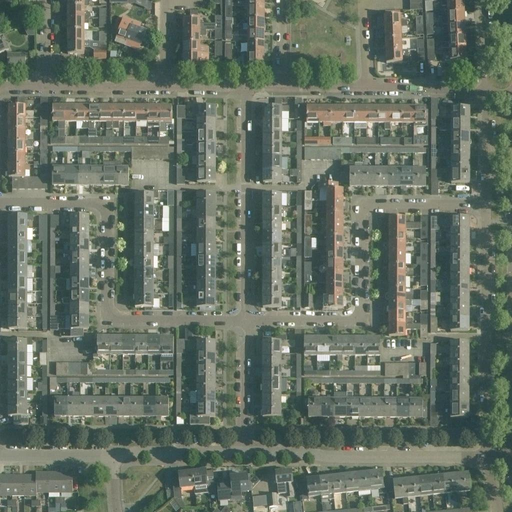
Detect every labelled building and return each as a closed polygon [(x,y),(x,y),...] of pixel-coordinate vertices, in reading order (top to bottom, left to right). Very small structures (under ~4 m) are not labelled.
[(464,13),(463,1),(441,2),(441,6),(447,6),(447,13),(464,13)] [(84,7),(68,7),(68,18),(89,19),(90,19),(90,13),(84,13),(84,7)] [(264,19),(264,7),(248,7),(248,19),(264,19)] [(447,13),(442,14),(442,26),(448,25),(464,25),(464,13),(447,13)] [(384,16),(384,28),(407,27),(407,21),(400,21),(400,16),(384,16)] [(183,19),(183,31),(206,31),(215,31),(222,31),(222,17),(215,17),(215,24),(199,24),(199,19),(183,19)] [(68,18),(68,30),(84,30),(84,25),(89,25),(89,19),(68,18)] [(264,31),(264,19),(248,19),(248,24),(243,24),(243,31),(264,31)] [(465,36),(464,25),(448,25),(448,37),(465,36)] [(145,31),(130,26),(129,30),(122,28),(117,42),(125,45),(127,40),(141,45),(145,31)] [(384,28),(385,40),(401,39),(400,33),(407,33),(407,27),(384,28)] [(84,30),(68,30),(68,42),(84,42),(84,30)] [(181,38),(181,42),(182,43),(183,43),(199,43),(199,36),(206,36),(206,31),(183,31),(183,37),(182,37),(181,38)] [(248,43),(264,43),(264,31),(243,31),(240,31),(240,36),(248,36),(248,43)] [(465,48),(465,36),(448,37),(448,43),(441,43),(441,49),(449,49),(465,48)] [(0,39),(0,54),(9,50),(5,41),(1,42),(0,39)] [(401,50),(401,39),(385,40),(385,52),(401,51),(401,50)] [(68,42),(68,54),(84,55),(84,48),(90,48),(90,42),(84,42),(68,42)] [(106,52),(106,42),(99,42),(99,50),(94,50),(94,59),(106,59),(106,52)] [(199,43),(183,43),(183,55),(209,55),(209,48),(199,48),(199,43)] [(264,43),(248,43),(248,55),(264,55),(264,43)] [(465,48),(449,49),(449,61),(466,61),(465,48)] [(408,50),(401,50),(401,51),(385,52),(386,64),(402,63),(408,63),(408,50)] [(25,54),(7,54),(7,65),(25,65),(25,54)] [(209,55),(183,55),(183,67),(199,67),(199,61),(209,61),(209,55)] [(242,55),(242,71),(258,71),(258,67),(264,67),(264,55),(248,55),(247,55),(242,55)] [(9,105),(9,118),(25,118),(33,118),(33,112),(25,112),(25,106),(9,105)] [(65,138),(65,122),(65,106),(52,106),(52,122),(58,122),(58,138),(50,138),(50,145),(65,145),(65,138)] [(65,122),(76,122),(76,106),(65,106),(65,122)] [(76,106),(76,122),(82,122),(82,130),(88,130),(88,106),(76,106)] [(100,106),(88,106),(88,130),(94,130),(94,123),(100,123),(100,106)] [(112,106),(100,106),(100,123),(106,123),(106,129),(112,129),(112,123),(112,106)] [(112,106),(112,123),(112,129),(119,129),(119,123),(124,123),(124,107),(112,106)] [(136,107),(124,107),(124,123),(136,123),(136,107)] [(136,123),(147,123),(147,107),(136,107),(136,123)] [(159,127),(159,107),(147,107),(147,123),(148,123),(148,128),(155,128),(155,127),(159,127)] [(159,107),(159,127),(159,133),(166,133),(166,123),(171,123),(172,107),(159,107)] [(197,120),(215,120),(215,107),(197,107),(197,120)] [(263,107),(263,120),(281,120),(281,113),(289,113),(289,107),(263,107)] [(305,109),(304,123),(306,123),(318,123),(318,107),(306,107),(306,109),(305,109)] [(318,107),(318,123),(323,123),(323,127),(330,127),(330,124),(330,107),(318,107)] [(342,124),(342,107),(330,107),(330,124),(342,124)] [(354,124),(354,107),(342,107),(342,124),(354,124)] [(366,124),(366,107),(354,107),(354,124),(366,124)] [(378,124),(378,107),(366,107),(366,124),(378,124)] [(390,107),(378,107),(378,124),(385,124),(385,130),(390,130),(390,124),(389,124),(390,107)] [(401,124),(401,107),(390,107),(389,124),(390,124),(401,124)] [(401,107),(401,124),(413,124),(413,107),(401,107)] [(413,124),(413,127),(425,127),(425,124),(425,108),(413,107),(413,124)] [(451,121),(469,121),(469,108),(451,108),(451,121)] [(25,130),(25,118),(9,118),(9,130),(25,130)] [(197,132),(215,132),(215,120),(197,120),(197,132)] [(263,132),(281,132),(281,120),(263,120),(263,132)] [(469,121),(451,121),(451,133),(469,133),(469,121)] [(25,142),(25,130),(9,130),(9,142),(25,142)] [(197,145),(215,145),(215,132),(197,132),(197,140),(192,140),(192,145),(197,145)] [(263,145),(281,145),(281,132),(263,132),(263,145)] [(469,133),(451,133),(451,146),(469,146),(469,133)] [(413,139),(413,146),(423,146),(427,146),(427,137),(413,137),(413,139)] [(25,142),(9,142),(9,153),(25,153),(25,147),(32,147),(32,142),(25,142)] [(215,158),(215,145),(197,145),(197,153),(192,153),(192,157),(197,157),(215,158)] [(263,158),(281,158),(281,145),(263,145),(263,158)] [(469,146),(451,146),(451,158),(469,158),(469,146)] [(25,165),(25,153),(9,153),(9,165),(25,165)] [(215,170),(215,158),(197,157),(197,170),(215,170)] [(263,158),(263,170),(281,170),(281,158),(263,158)] [(469,158),(451,158),(451,171),(469,171),(469,158)] [(413,161),(413,169),(413,187),(426,187),(426,169),(418,169),(418,161),(413,161)] [(115,168),(115,186),(128,186),(128,168),(121,168),(121,162),(116,162),(116,168),(115,168)] [(12,177),(18,177),(25,177),(25,171),(30,171),(30,165),(25,165),(9,165),(9,171),(7,172),(7,177),(9,177),(12,177)] [(362,169),(362,187),(375,187),(375,169),(368,169),(368,166),(362,166),(362,169)] [(65,185),(65,168),(52,168),(52,185),(65,185)] [(77,185),(77,168),(65,168),(65,185),(77,185)] [(90,168),(77,168),(77,185),(90,186),(90,168)] [(90,186),(102,186),(102,168),(90,168),(90,186)] [(115,186),(115,168),(102,168),(102,186),(115,186)] [(362,187),(362,169),(349,169),(349,187),(362,187)] [(387,169),(375,169),(375,187),(387,187),(387,169)] [(400,169),(387,169),(387,187),(400,187),(400,169)] [(413,169),(400,169),(400,187),(413,187),(413,169)] [(197,170),(197,183),(215,183),(215,170),(197,170)] [(263,170),(263,183),(281,183),(281,176),(281,175),(286,175),(286,170),(281,170),(263,170)] [(301,170),(296,170),(290,170),(290,177),(296,177),(297,183),(301,183),(301,170)] [(469,171),(451,171),(451,194),(464,194),(464,184),(469,184),(469,171)] [(25,177),(18,177),(18,190),(26,190),(26,177),(25,177)] [(327,201),(343,201),(343,189),(337,189),(337,183),(318,183),(318,189),(327,189),(327,201)] [(135,193),(135,206),(153,206),(153,199),(157,199),(158,192),(153,192),(153,193),(135,193)] [(197,206),(215,206),(215,194),(197,194),(197,206)] [(263,207),(281,207),(281,194),(263,194),(263,207)] [(343,201),(327,201),(327,213),(343,213),(343,201)] [(135,206),(135,219),(153,219),(153,206),(135,206)] [(197,219),(215,219),(215,206),(197,206),(197,219)] [(263,219),(281,219),(281,207),(263,207),(263,219)] [(321,220),(321,225),(327,225),(343,225),(343,213),(327,213),(327,220),(321,220)] [(9,216),(9,229),(27,229),(27,221),(33,221),(33,216),(9,216)] [(39,216),(39,229),(47,229),(47,216),(39,216)] [(50,216),(50,229),(55,229),(59,229),(59,216),(50,216)] [(71,229),(89,229),(89,216),(71,216),(71,229)] [(405,229),(405,230),(420,230),(420,229),(427,229),(427,218),(420,218),(420,224),(405,224),(405,217),(389,217),(389,229),(405,229)] [(451,217),(451,230),(469,230),(469,217),(451,217)] [(153,219),(135,219),(135,232),(153,232),(153,219)] [(197,232),(215,232),(215,219),(197,219),(197,232)] [(263,232),(281,232),(281,219),(263,219),(263,232)] [(327,237),(343,237),(343,225),(327,225),(327,237)] [(9,241),(27,241),(27,229),(9,229),(9,241)] [(47,241),(47,229),(39,229),(39,242),(42,242),(42,241),(47,241)] [(89,241),(89,229),(71,229),(71,241),(89,241)] [(389,229),(389,241),(405,241),(405,230),(405,229),(389,229)] [(451,230),(451,243),(469,243),(469,230),(451,230)] [(153,232),(135,232),(135,244),(153,244),(153,232)] [(193,244),(193,245),(197,245),(197,244),(215,245),(215,232),(197,232),(197,240),(193,240),(193,244)] [(263,245),(281,245),(281,232),(263,232),(263,245)] [(343,237),(327,237),(327,249),(343,249),(343,237)] [(9,254),(27,254),(27,241),(9,241),(9,254)] [(71,254),(89,254),(89,241),(71,241),(71,254)] [(405,241),(389,241),(389,253),(405,253),(405,241)] [(469,243),(451,243),(451,256),(469,256),(469,243)] [(153,244),(135,244),(135,257),(153,257),(153,244)] [(197,257),(215,257),(215,245),(197,244),(197,245),(197,257)] [(263,257),(281,257),(281,245),(263,245),(263,257)] [(343,249),(327,249),(327,261),(343,261),(343,249)] [(405,253),(389,253),(389,265),(405,265),(405,253)] [(9,266),(27,266),(27,254),(9,254),(9,266)] [(89,266),(89,254),(71,254),(71,266),(89,266)] [(469,256),(451,256),(451,268),(469,268),(469,256)] [(153,257),(135,257),(135,270),(153,270),(153,257)] [(197,270),(215,270),(215,257),(197,257),(197,270)] [(263,270),(281,270),(281,257),(263,257),(263,270)] [(343,272),(343,261),(327,261),(327,267),(319,267),(319,273),(327,273),(327,272),(343,272)] [(405,265),(389,265),(389,277),(405,277),(405,265)] [(9,279),(27,279),(27,266),(9,266),(9,279)] [(71,279),(89,279),(89,266),(71,266),(71,279)] [(469,268),(451,268),(451,281),(469,281),(469,268)] [(153,270),(135,270),(135,282),(153,282),(153,270)] [(197,282),(215,282),(215,270),(197,270),(197,282)] [(263,283),(281,283),(281,270),(263,270),(263,283)] [(319,273),(319,284),(327,284),(343,284),(343,272),(327,272),(327,273),(319,273)] [(405,277),(389,277),(389,288),(405,289),(405,277)] [(9,292),(27,292),(27,279),(9,279),(9,292)] [(71,292),(89,292),(89,279),(71,279),(71,292)] [(469,281),(451,281),(451,293),(469,294),(469,281)] [(153,282),(135,282),(135,295),(153,295),(153,282)] [(197,295),(215,295),(215,282),(197,282),(197,295)] [(263,295),(281,295),(281,283),(263,283),(263,295)] [(343,284),(327,284),(326,296),(343,296),(343,284)] [(405,289),(389,288),(389,301),(405,301),(412,301),(412,295),(405,295),(405,289)] [(9,292),(9,304),(27,304),(31,304),(31,297),(27,297),(27,292),(9,292)] [(89,304),(89,292),(71,292),(71,299),(63,299),(63,304),(71,304),(89,304)] [(469,294),(451,293),(451,306),(469,306),(469,294)] [(135,295),(135,308),(153,308),(153,300),(158,300),(158,295),(153,295),(135,295)] [(215,296),(215,295),(197,295),(197,302),(193,302),(193,308),(215,308),(215,302),(217,302),(217,296),(215,296)] [(281,295),(263,295),(263,308),(281,308),(281,295)] [(343,296),(326,296),(326,308),(343,308),(343,296)] [(389,301),(389,312),(405,312),(405,307),(412,307),(412,301),(405,301),(389,301)] [(9,317),(27,317),(27,304),(9,304),(9,317)] [(71,317),(89,317),(89,304),(71,304),(71,317)] [(444,314),(444,319),(450,319),(469,319),(469,306),(451,306),(450,314),(444,314)] [(405,312),(389,312),(388,324),(412,324),(412,319),(405,319),(405,312)] [(27,317),(9,317),(9,330),(27,330),(27,317)] [(65,317),(65,330),(71,330),(71,332),(71,337),(84,337),(84,332),(84,330),(89,330),(89,317),(71,317),(65,317)] [(469,319),(450,319),(450,332),(469,332),(469,319)] [(412,324),(388,324),(388,336),(405,336),(405,330),(420,330),(420,339),(427,339),(427,324),(420,324),(412,324)] [(110,355),(110,337),(97,337),(97,342),(94,342),(94,355),(94,358),(98,359),(98,355),(110,355)] [(123,355),(123,337),(110,337),(110,355),(123,355)] [(135,337),(123,337),(123,355),(135,355),(135,337)] [(147,355),(148,338),(135,337),(135,355),(147,355)] [(262,341),(262,354),(281,354),(281,348),(294,348),(294,355),(296,355),(296,354),(301,354),(301,338),(294,338),(294,341),(281,341),(274,341),(274,337),(262,337),(262,341)] [(160,355),(160,338),(148,338),(147,355),(160,355)] [(160,338),(160,355),(173,355),(173,338),(160,338)] [(304,356),(317,356),(317,338),(304,338),(304,356)] [(330,356),(330,338),(317,338),(317,356),(330,356)] [(342,356),(342,338),(330,338),(330,356),(337,356),(337,361),(342,361),(342,356)] [(342,356),(355,356),(355,338),(342,338),(342,356)] [(367,356),(368,338),(355,338),(355,356),(367,356)] [(380,338),(368,338),(367,356),(380,356),(380,338)] [(8,341),(8,353),(27,353),(27,346),(32,346),(32,339),(27,339),(27,341),(8,341)] [(197,354),(215,354),(215,341),(197,341),(197,354)] [(450,355),(469,355),(469,342),(450,342),(450,355)] [(8,366),(27,366),(27,353),(8,353),(8,366)] [(197,354),(197,367),(215,367),(215,354),(197,354)] [(281,367),(281,354),(262,354),(262,367),(281,367)] [(450,355),(450,367),(469,367),(469,355),(450,355)] [(27,379),(27,366),(8,366),(8,378),(27,379)] [(215,367),(197,367),(197,379),(215,379),(215,367)] [(262,379),(281,379),(281,367),(262,367),(262,379)] [(450,380),(469,380),(469,367),(450,367),(450,380)] [(8,391),(27,391),(27,379),(8,378),(8,391)] [(47,391),(47,379),(42,379),(42,384),(38,384),(38,392),(42,392),(42,391),(47,391)] [(57,385),(67,385),(67,379),(56,379),(50,379),(50,391),(56,391),(57,385)] [(215,379),(197,379),(197,392),(215,392),(215,379)] [(280,392),(281,379),(262,379),(262,392),(280,392)] [(469,392),(469,380),(450,380),(450,387),(444,387),(444,393),(450,393),(450,392),(469,392)] [(8,404),(27,404),(27,391),(8,391),(8,404)] [(215,392),(197,392),(197,405),(215,405),(215,392)] [(280,405),(280,392),(262,392),(262,404),(280,405)] [(450,393),(450,405),(468,405),(469,392),(450,392),(450,393)] [(346,418),(359,418),(359,399),(352,399),(352,393),(346,393),(346,394),(346,399),(347,399),(346,418)] [(334,399),(334,417),(346,418),(347,399),(346,399),(346,394),(334,394),(334,399)] [(55,417),(67,417),(67,399),(55,399),(55,417)] [(80,399),(67,399),(67,417),(80,417),(80,399)] [(80,417),(93,417),(93,399),(80,399),(80,417)] [(93,399),(93,417),(106,417),(105,399),(93,399)] [(106,417),(118,417),(118,399),(105,399),(106,417)] [(118,417),(131,417),(130,399),(118,399),(118,417)] [(131,417),(143,417),(143,399),(130,399),(131,417)] [(143,417),(156,417),(156,399),(143,399),(143,417)] [(169,399),(156,399),(156,417),(169,417),(169,399)] [(308,417),(321,417),(321,399),(308,399),(308,400),(304,400),(304,410),(308,410),(308,417)] [(334,417),(334,399),(321,399),(321,417),(334,417)] [(359,399),(359,418),(372,418),(372,399),(359,399)] [(372,399),(372,418),(384,418),(384,400),(372,399)] [(384,400),(384,418),(397,418),(397,400),(384,400)] [(410,418),(410,400),(397,400),(397,418),(410,418)] [(422,400),(410,400),(410,418),(422,418),(422,419),(427,419),(427,400),(422,400)] [(28,417),(27,417),(27,404),(8,404),(8,417),(14,417),(14,425),(28,425),(28,417)] [(280,405),(262,404),(262,418),(280,418),(280,405)] [(215,418),(215,405),(197,405),(197,412),(190,412),(190,425),(210,426),(210,418),(215,418)] [(468,418),(468,405),(450,405),(450,418),(468,418)] [(206,470),(192,471),(194,487),(195,494),(208,493),(208,495),(216,494),(214,480),(207,481),(206,470)] [(276,471),(277,484),(278,494),(286,493),(287,498),(293,497),(292,483),(291,470),(276,471)] [(179,483),(173,484),(174,498),(182,497),(181,488),(194,487),(192,471),(178,472),(179,483)] [(371,490),(378,490),(379,495),(386,494),(385,488),(383,488),(382,471),(369,472),(371,490)] [(369,472),(357,474),(358,492),(359,497),(372,495),(371,490),(369,472)] [(36,493),(48,493),(48,473),(35,473),(36,476),(36,493)] [(48,473),(48,493),(60,493),(60,473),(48,473)] [(72,473),(60,473),(60,493),(72,493),(72,473)] [(456,474),(458,492),(471,491),(469,473),(456,474)] [(346,493),(358,492),(357,474),(344,475),(346,493)] [(456,474),(444,476),(445,494),(452,493),(453,501),(459,500),(458,492),(456,474)] [(249,491),(247,475),(231,476),(231,482),(218,484),(220,501),(242,499),(241,492),(249,491)] [(334,494),(346,493),(344,475),(331,476),(333,494),(334,494)] [(0,496),(11,496),(11,476),(0,476),(0,496)] [(11,496),(24,496),(23,476),(11,476),(11,496)] [(36,476),(23,476),(24,496),(36,496),(36,493),(36,476)] [(333,494),(331,476),(319,478),(321,496),(328,495),(329,500),(334,499),(333,494)] [(433,495),(445,494),(444,476),(431,477),(433,495)] [(418,478),(420,496),(433,495),(431,477),(418,478)] [(308,497),(321,496),(319,478),(306,479),(307,485),(301,485),(302,500),(308,500),(308,497)] [(408,498),(420,496),(418,478),(406,480),(408,498)] [(408,498),(406,480),(393,481),(393,482),(388,483),(389,493),(394,493),(394,499),(403,498),(403,505),(409,504),(408,498)] [(278,507),(277,494),(268,495),(268,507),(278,507)] [(289,511),(300,511),(297,502),(287,506),(289,511)]
